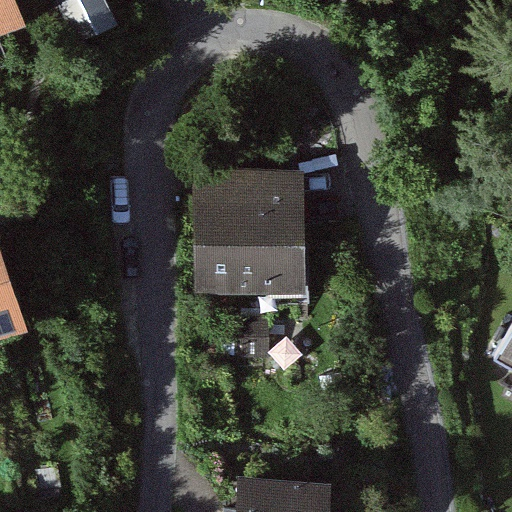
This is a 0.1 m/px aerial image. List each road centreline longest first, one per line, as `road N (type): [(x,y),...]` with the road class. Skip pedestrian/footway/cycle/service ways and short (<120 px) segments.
road 1 (residential): [(431,511),(428,455),(357,101),(333,65),(296,41),(252,31),(203,45)]
road 2 (residential): [(203,45),(170,76),(151,118),(165,468),(155,511)]
